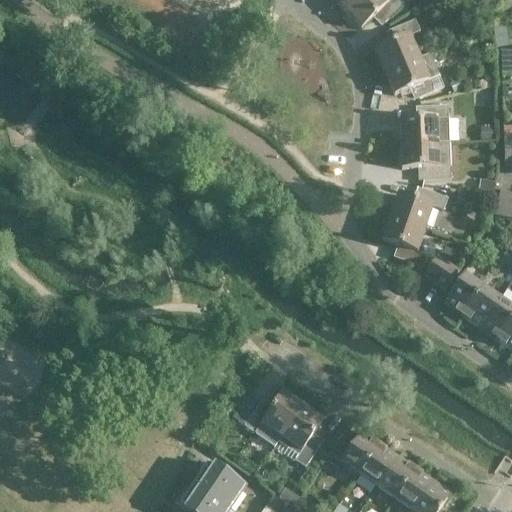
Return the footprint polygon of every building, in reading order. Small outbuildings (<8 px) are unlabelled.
[(330,0),(343,13),(356,0),(330,0)] [(398,0),(391,0),(387,4),(382,0),(356,0),(343,13),(360,31),(376,16),(384,25),(404,6),(398,0)] [(499,0),(485,0),(481,6),(490,16),(501,1),(499,0)] [(394,43),(375,52),(384,74),(418,60),(409,37),(420,33),(415,21),(389,32),(394,43)] [(511,52),(500,53),(500,67),(511,66),(511,52)] [(418,100),(444,89),(439,77),(429,55),(418,60),(384,74),(394,97),(413,88),(418,100)] [(484,73),(486,89),(496,87),(494,71),(484,73)] [(458,80),(450,84),(455,95),(463,91),(458,80)] [(420,121),(399,122),(400,146),(437,145),(449,144),(448,120),(448,107),(420,108),(420,121)] [(493,128),(481,129),(481,142),(494,141),(493,128)] [(504,166),(511,166),(511,142),(503,142),(504,166)] [(422,170),(423,182),(450,181),(449,144),(437,145),(400,146),(401,171),(422,170)] [(480,182),(479,194),(493,196),(495,184),(480,182)] [(417,203),(397,196),(389,219),(424,231),(432,208),(443,212),(447,200),(421,191),(417,203)] [(494,216),(507,218),(511,195),(499,192),(494,216)] [(427,258),(416,254),(424,231),(389,219),(381,242),(401,249),(397,261),(423,270),(427,258)] [(506,269),(511,260),(511,259),(505,255),(499,264),(506,269)] [(423,278),(445,293),(458,273),(436,258),(423,278)] [(463,276),(443,306),(461,319),(482,289),(463,276)] [(482,289),(461,319),(479,331),(499,301),(482,289)] [(511,309),(499,301),(479,331),(497,343),(511,320),(511,309)] [(511,320),(497,343),(511,353),(511,320)] [(239,411),(233,420),(243,428),(274,449),(278,443),(281,439),(280,439),(301,408),(282,394),(270,412),(259,405),(250,418),(239,411)] [(281,439),(278,443),(298,457),(294,462),(305,469),(320,447),(310,439),(322,422),(301,408),(280,439),(281,439)] [(358,476),(379,446),(360,434),(354,444),(343,436),(329,456),(358,476)] [(397,459),(379,446),(358,476),(376,488),(397,459)] [(414,471),(397,459),(376,488),(394,500),(414,471)] [(198,475),(199,476),(193,486),(229,511),(243,490),(213,470),(213,469),(205,464),(198,475)] [(410,511),(412,511),(432,483),(414,471),(394,500),(410,511)] [(439,511),(451,495),(432,483),(412,511),(439,511)] [(185,511),(228,511),(229,511),(193,486),(186,496),(184,495),(176,506),(184,511),(185,511)] [(265,509),(270,511),(292,511),(293,511),(272,498),(265,509)]
